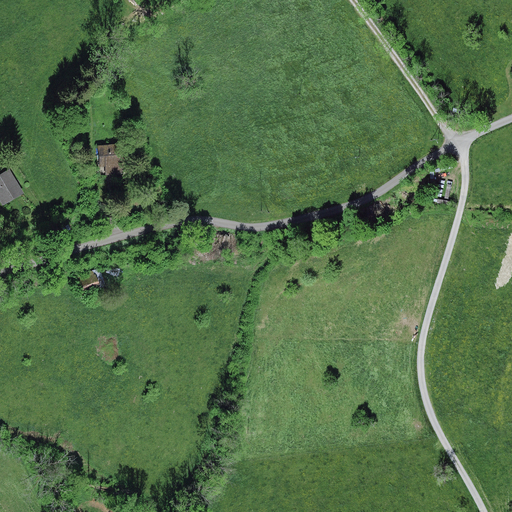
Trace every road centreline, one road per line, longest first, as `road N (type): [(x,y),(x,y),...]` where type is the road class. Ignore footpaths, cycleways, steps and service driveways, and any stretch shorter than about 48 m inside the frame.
road 1 (track): [(352,0),(458,144),(465,170),(423,332),(422,384),(483,511)]
road 2 (unclassified): [(511,118),(326,214),(267,226),(172,222),(0,273)]
